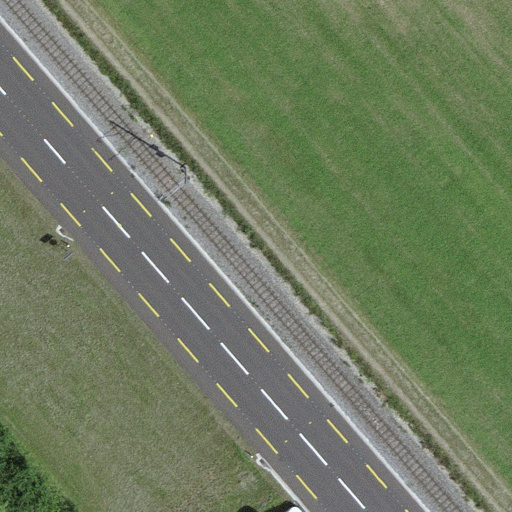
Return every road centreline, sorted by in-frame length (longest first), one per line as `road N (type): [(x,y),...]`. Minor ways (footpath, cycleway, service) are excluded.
road 1 (track): [(75,0),(511,505)]
road 2 (secondary): [(366,511),(0,87)]
